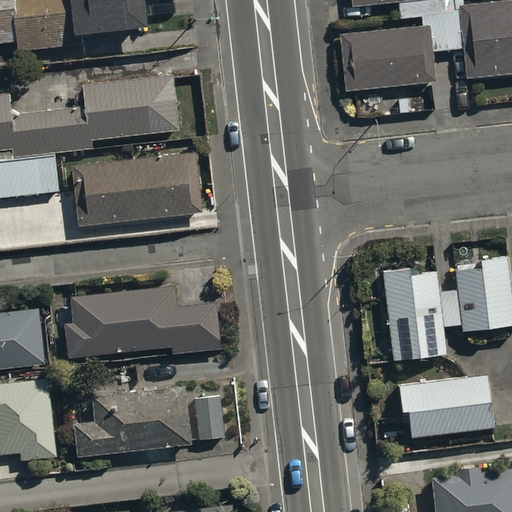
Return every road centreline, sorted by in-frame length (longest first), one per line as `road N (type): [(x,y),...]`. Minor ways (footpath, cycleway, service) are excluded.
road 1 (secondary): [(316,511),(282,197)]
road 2 (residential): [(282,197),(511,171)]
road 3 (secondary): [(282,197),(260,0)]
